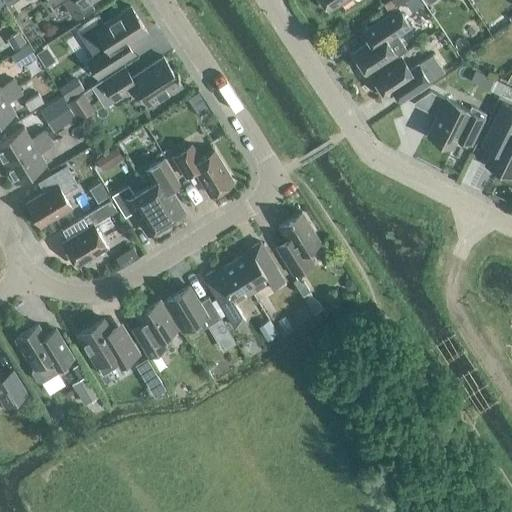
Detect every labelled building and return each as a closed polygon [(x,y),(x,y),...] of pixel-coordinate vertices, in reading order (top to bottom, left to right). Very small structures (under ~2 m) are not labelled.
[(49,0),(54,7),(62,1),(71,14),(73,15),(74,16),(76,17),(78,17),(80,17),(82,17),(94,9),(90,2),(92,0),(49,0)] [(341,0),(321,0),(327,9),(341,0)] [(93,56),(88,60),(98,77),(135,53),(129,43),(147,30),(130,5),(104,23),(99,15),(76,30),(93,56)] [(369,42),(352,53),(367,75),(406,49),(397,35),(410,26),(398,8),(375,23),(362,32),(369,42)] [(421,88),(445,72),(433,54),(410,69),(401,55),(371,75),(386,97),(415,78),(421,88)] [(176,75),(164,56),(132,77),(125,66),(103,81),(116,100),(137,86),(150,106),(182,85),(178,78),(180,77),(178,73),(176,75)] [(0,96),(17,86),(13,79),(0,86),(0,96)] [(17,86),(0,96),(0,121),(15,113),(8,101),(22,93),(17,86)] [(511,89),(505,86),(500,95),(511,100),(511,99),(511,89)] [(414,103),(413,104),(438,116),(428,135),(452,147),(457,137),(471,144),(486,113),(471,106),(469,110),(446,98),(446,99),(431,92),(414,103)] [(198,93),(188,100),(192,106),(202,100),(198,93)] [(38,95),(24,103),(29,112),(43,104),(38,95)] [(69,103),(80,120),(92,112),(81,95),(69,103)] [(62,96),(45,107),(58,129),(75,118),(66,102),(62,96)] [(500,133),(485,164),(511,176),(511,107),(502,103),(490,128),(500,133)] [(0,156),(4,164),(49,136),(45,130),(31,138),(24,126),(0,141),(0,156)] [(49,136),(4,164),(16,182),(47,164),(40,152),(53,144),(49,136)] [(211,195),(234,181),(215,150),(201,158),(192,144),(173,155),(186,176),(196,170),(211,195)] [(145,187),(167,222),(184,212),(170,189),(180,183),(165,158),(148,168),(156,181),(145,187)] [(46,178),(52,188),(27,203),(41,225),(72,206),(64,193),(78,184),(66,165),(46,178)] [(167,222),(145,187),(134,194),(129,185),(112,195),(126,217),(136,210),(150,233),(167,222)] [(109,215),(117,210),(111,200),(83,216),(90,227),(63,243),(77,265),(108,246),(100,233),(115,224),(109,215)] [(307,250),(322,241),(302,211),(280,225),(293,246),(282,252),(296,274),(315,262),(307,250)] [(251,250),(233,261),(252,291),(268,281),(273,288),(284,281),(260,242),(249,248),(251,250)] [(235,302),(252,291),(233,261),(215,271),(214,270),(204,276),(235,327),(246,321),(235,302)] [(298,280),(293,282),(303,297),(310,293),(304,282),(301,284),(298,280)] [(160,302),(169,317),(173,313),(181,325),(183,329),(197,321),(202,329),(221,317),(208,296),(198,303),(187,286),(165,300),(160,302)] [(169,317),(160,302),(158,299),(136,313),(146,330),(136,336),(148,357),(167,345),(162,338),(176,329),(176,328),(181,325),(173,313),(169,317)] [(104,319),(78,335),(102,375),(120,364),(139,352),(127,334),(124,336),(119,327),(112,331),(104,319)] [(75,360),(74,358),(61,336),(50,342),(40,326),(17,340),(34,369),(32,373),(37,382),(42,383),(59,374),(60,368),(75,360)] [(147,357),(133,365),(142,382),(157,373),(147,357)] [(0,397),(5,405),(26,392),(13,370),(1,378),(0,375),(0,397)] [(99,396),(87,375),(71,384),(84,405),(99,396)]
